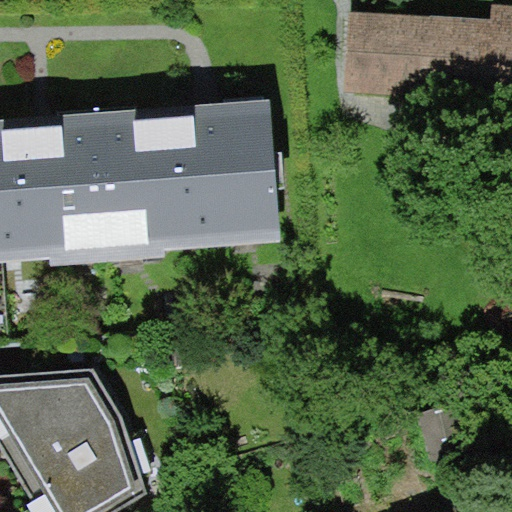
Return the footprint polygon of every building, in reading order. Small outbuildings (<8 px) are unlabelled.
[(511,28),(356,20),(355,41),(352,84),(511,94),(511,28)] [(276,231),(267,111),(141,120),(98,123),(107,255),(162,251),(161,240),(276,231)] [(107,255),(98,123),(0,130),(0,344),(8,344),(1,251),(52,248),(53,259),(107,255)] [(0,446),(39,511),(113,511),(147,492),(122,416),(93,368),(0,374),(0,446)] [(453,401),(415,413),(431,467),(469,454),(453,401)]
